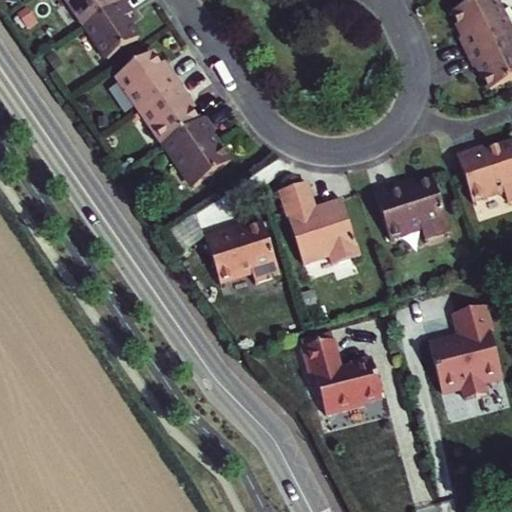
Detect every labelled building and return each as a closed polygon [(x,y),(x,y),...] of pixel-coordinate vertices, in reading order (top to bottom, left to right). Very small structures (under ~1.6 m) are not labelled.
[(69,0),(86,24),(120,0),(69,0)] [(134,11),(126,0),(120,0),(86,24),(110,59),(144,34),(130,14),(134,11)] [(468,52),(510,31),(495,0),(474,0),(454,10),(465,34),(460,36),(468,52)] [(511,78),(511,34),(510,31),(468,52),(474,65),(479,63),(491,88),(511,78)] [(117,74),(143,111),(182,83),(172,68),(167,72),(151,50),(117,74)] [(182,83),(143,111),(166,144),(200,120),(186,100),(191,96),(182,83)] [(200,120),(166,144),(195,185),(231,159),(211,132),(216,128),(208,115),(200,120)] [(486,144),(460,152),(476,199),(507,188),(511,200),(511,199),(511,142),(488,151),(486,144)] [(404,180),(377,189),(393,237),(424,226),(427,238),(452,230),(434,176),(418,182),(405,186),(404,180)] [(405,186),(418,182),(416,176),(404,180),(405,186)] [(310,181),(279,192),(303,263),(330,254),(334,263),(362,253),(345,202),(319,210),(318,205),(310,181)] [(343,196),(318,205),(319,210),(345,202),(343,196)] [(189,213),(164,230),(180,252),(204,236),(189,213)] [(243,223),(230,227),(233,235),(246,231),(243,223)] [(263,225),(246,231),(233,235),(230,227),(205,236),(221,285),(253,275),(256,284),(280,276),(263,225)] [(450,312),(455,335),(429,340),(440,400),(489,391),(487,383),(502,380),(488,305),(450,312)] [(366,399),(384,394),(374,356),(352,361),(353,364),(343,366),(335,338),(304,346),(312,375),(315,375),(318,386),(320,385),(328,414),(367,404),(366,401),(366,399)]
